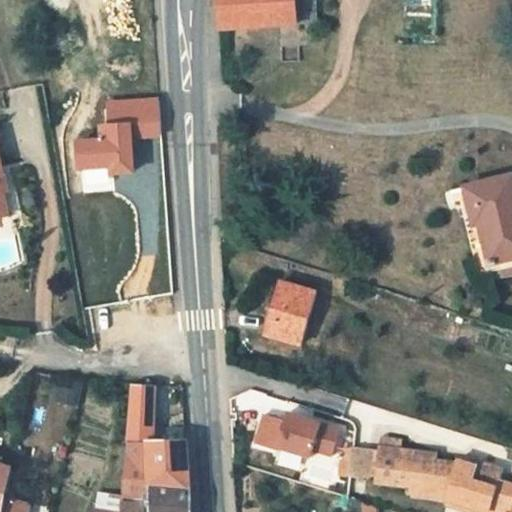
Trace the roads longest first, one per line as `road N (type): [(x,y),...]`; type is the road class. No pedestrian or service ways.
road 1 (primary): [(184,0),(205,366)]
road 2 (residential): [(48,355),(205,366)]
road 3 (primary): [(205,366),(216,511)]
